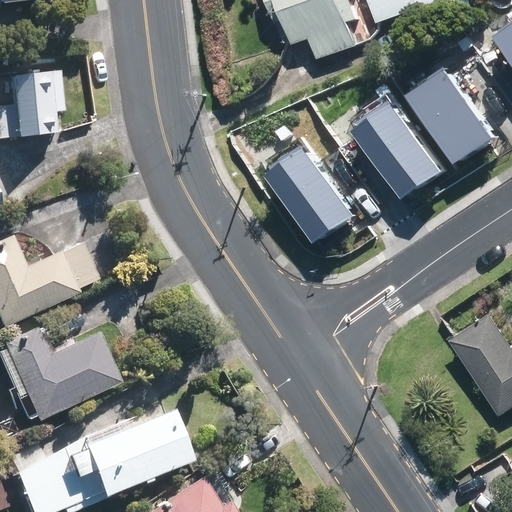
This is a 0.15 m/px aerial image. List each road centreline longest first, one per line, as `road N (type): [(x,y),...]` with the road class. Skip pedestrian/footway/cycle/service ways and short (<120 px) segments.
road 1 (secondary): [(145,0),(161,122),(184,187),(274,326)]
road 2 (residential): [(441,257),(309,382)]
road 3 (residential): [(274,326),(441,257)]
road 4 (secondary): [(309,382),(396,511)]
